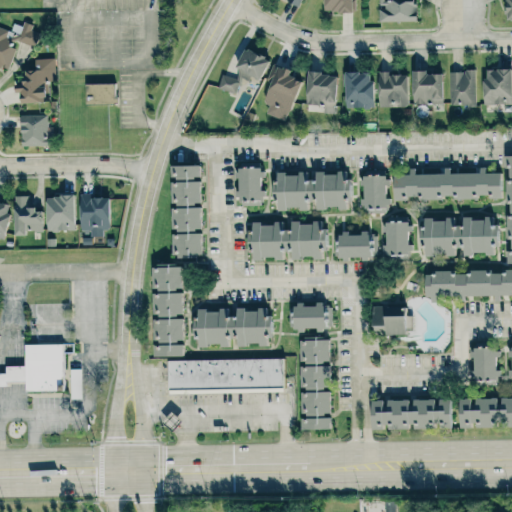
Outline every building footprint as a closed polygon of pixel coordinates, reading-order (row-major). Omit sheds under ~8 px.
[(321,0),(321,11),(354,12),(354,0),(321,0)] [(511,0),(503,0),(504,20),(511,19),(511,0)] [(7,30),(0,27),(0,68),(6,71),(14,49),(2,44),(7,30)] [(259,80),(265,56),(240,49),(233,77),(221,74),(217,88),(235,93),(240,76),(259,80)] [(54,79),(53,58),(32,59),(33,69),(22,69),(23,82),(13,82),(14,102),(46,100),(44,79),(54,79)] [(298,80),(285,75),(287,70),(273,65),(260,101),(268,104),(264,113),(284,120),(298,80)] [(481,69),(482,104),(510,104),(509,68),(481,69)] [(441,103),(440,73),(424,73),(424,70),(410,70),(411,104),(441,103)] [(449,71),(450,105),(475,104),(474,70),(449,71)] [(343,108),(371,107),(370,71),(342,72),(343,108)] [(334,73),(304,72),(304,104),(323,104),(322,113),(333,113),(334,73)] [(406,104),(405,72),(376,73),(377,105),(406,104)] [(84,104),(113,104),(113,83),(84,83),(84,104)] [(46,114),(18,115),(19,146),(47,145),(46,114)] [(511,263),(511,155),(503,155),(505,216),(504,216),(505,264),(511,263)] [(169,255),(199,254),(198,205),(197,205),(196,165),(167,165),(169,255)] [(236,177),(235,200),(262,201),(262,189),(259,189),(260,168),(233,167),(233,177),(236,177)] [(390,199),(452,198),(500,197),(499,172),(483,173),(483,170),(441,171),(441,173),(413,174),(413,168),(407,168),(407,174),(390,174),(390,199)] [(346,172),(273,172),(273,209),(304,209),(304,198),(313,198),(313,208),(336,208),(336,209),(347,209),(346,172)] [(360,208),(387,208),(387,198),(383,198),(383,174),(360,174),(360,208)] [(23,236),(23,231),(41,231),(41,209),(27,209),(28,196),(12,195),(11,236),(23,236)] [(44,231),(73,230),(72,195),(43,196),(44,231)] [(107,197),(78,196),(78,230),(90,230),(90,236),(102,236),(102,229),(107,229),(107,197)] [(0,239),(1,239),(9,204),(0,201),(0,239)] [(493,255),(494,224),(489,224),(490,216),(481,216),(481,218),(458,218),(458,219),(421,218),(421,227),(420,227),(420,255),(452,255),(452,247),(460,247),(460,254),(493,255)] [(323,259),(322,228),(318,228),(318,222),(285,222),(285,223),(249,223),(249,230),(247,230),(247,259),(281,259),(281,252),(288,252),(288,258),(312,257),(312,259),(323,259)] [(381,223),(382,254),(408,254),(407,222),(381,223)] [(366,258),(366,233),(335,233),(335,257),(366,258)] [(150,357),(180,356),(180,290),(179,290),(179,267),(149,267),(150,357)] [(511,295),(511,270),(422,272),(422,297),(463,297),(463,296),(511,295)] [(322,302),(313,302),(313,305),(290,304),(290,330),(321,330),(322,302)] [(266,306),(229,306),(229,309),(193,309),(194,346),(225,346),(225,336),(233,336),(233,345),(266,345),(266,306)] [(402,334),(401,306),(369,307),(370,335),(402,334)] [(296,340),(298,430),(328,429),(327,392),(326,392),(325,340),(296,340)] [(22,344),(22,366),(3,366),(3,373),(0,373),(0,386),(8,386),(7,382),(23,382),(23,391),(62,391),(61,344),(22,344)] [(470,380),(497,380),(497,370),(495,370),(494,347),(469,348),(470,380)] [(165,360),(165,391),(280,389),(279,358),(165,360)] [(80,399),(79,370),(68,370),(69,399),(80,399)] [(511,397),(456,398),(456,426),(511,425),(511,397)] [(368,401),(368,428),(433,426),(433,428),(447,428),(446,399),(368,401)]
